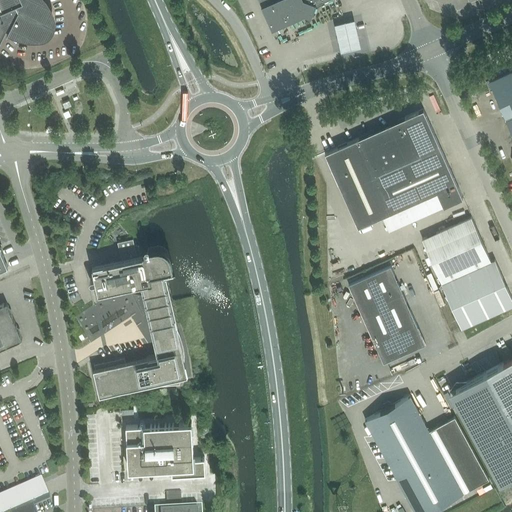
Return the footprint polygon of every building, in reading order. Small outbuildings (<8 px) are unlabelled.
[(0,0),(0,4),(2,10),(1,10),(2,11),(3,12),(7,17),(4,20),(5,21),(11,25),(8,31),(9,31),(10,30),(18,34),(23,35),(29,37),(35,37),(41,36),(44,36),(47,34),(49,32),(51,30),(52,27),(53,24),(53,21),(53,18),(52,15),(50,10),(47,5),(44,0),(0,0)] [(259,0),(270,25),(298,12),(311,17),(316,4),(325,0),(259,0)] [(337,21),(341,48),(361,45),(357,18),(337,21)] [(511,69),(489,80),(511,130),(511,69)] [(423,109),(325,152),(358,226),(383,215),(389,230),(463,197),(423,109)] [(511,297),(495,259),(491,261),(475,224),(425,246),(441,282),(462,328),(511,305),(511,297)] [(135,291),(138,297),(137,298),(136,298),(136,299),(135,300),(136,301),(136,302),(136,303),(137,304),(138,304),(139,304),(140,304),(141,304),(143,310),(142,311),(143,312),(146,309),(157,354),(147,357),(147,358),(126,363),(125,357),(116,359),(103,362),(94,364),(101,392),(114,389),(180,384),(181,381),(182,377),(183,374),(184,370),(184,367),(184,363),(185,359),(184,356),(184,352),(184,348),(183,345),(182,341),(181,338),(180,334),(178,331),(177,328),(175,325),(178,324),(173,302),(167,274),(169,274),(167,269),(173,267),(170,255),(169,252),(167,249),(163,247),(159,246),(154,247),(146,248),(146,249),(146,251),(143,252),(143,254),(137,255),(133,239),(120,242),(118,242),(118,244),(122,259),(94,267),(96,276),(91,277),(90,278),(90,279),(90,280),(90,281),(91,282),(92,282),(93,282),(96,281),(96,283),(98,292),(101,292),(102,295),(103,294),(107,293),(116,291),(121,288),(132,290),(132,291),(135,291)] [(0,270),(8,267),(1,250),(2,245),(0,244),(0,270)] [(383,362),(426,344),(391,265),(348,284),(383,362)] [(0,326),(15,320),(7,302),(0,305),(0,326)] [(23,339),(15,320),(0,326),(0,332),(6,346),(23,339)] [(511,356),(450,390),(500,482),(511,475),(511,356)] [(383,409),(365,419),(415,511),(427,511),(463,493),(410,395),(392,404),(391,402),(388,401),(383,404),(382,407),(383,409)] [(127,440),(129,469),(172,467),(173,474),(205,472),(204,457),(194,458),(192,422),(144,424),(126,426),(127,440)] [(0,511),(35,511),(33,505),(50,498),(42,479),(0,497),(0,511)]
